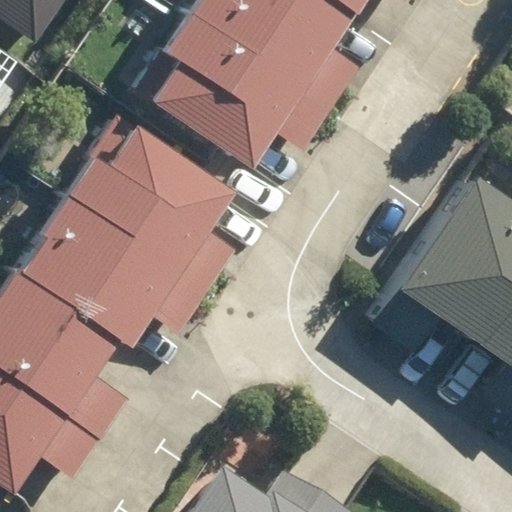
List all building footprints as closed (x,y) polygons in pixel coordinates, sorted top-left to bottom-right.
[(1,0),(31,20),(44,0),(1,0)] [(180,0),(138,60),(254,141),(354,0),(180,0)] [(120,103),(0,272),(0,473),(21,488),(236,185),(120,103)] [(511,180),(483,160),(409,266),(511,337),(511,180)] [(195,511),(306,511),(228,462),(195,511)]
